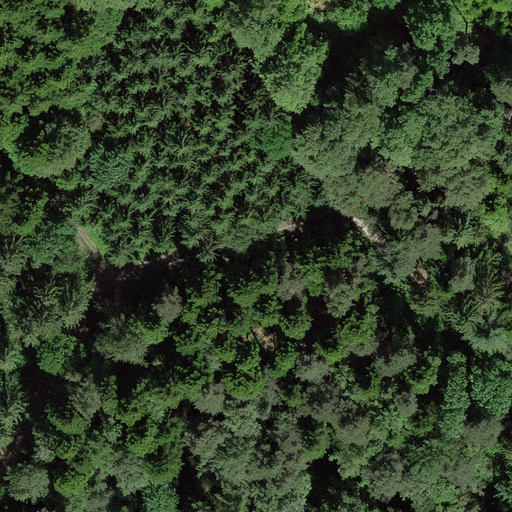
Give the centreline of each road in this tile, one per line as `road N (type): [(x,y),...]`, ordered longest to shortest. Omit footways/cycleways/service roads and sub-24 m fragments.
road 1 (track): [(511,346),(447,308),(358,202),(181,255),(130,279),(79,328),(0,460)]
road 2 (track): [(240,0),(358,202)]
